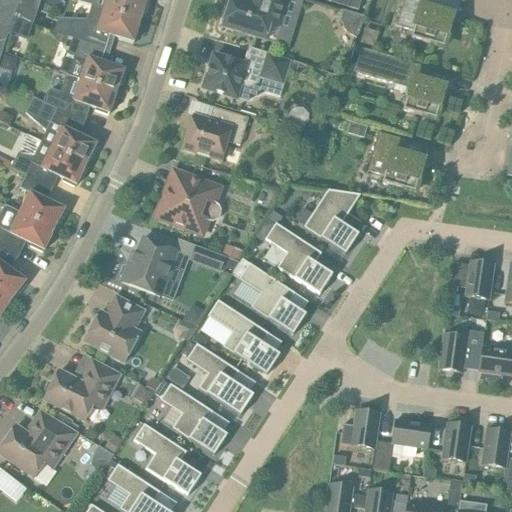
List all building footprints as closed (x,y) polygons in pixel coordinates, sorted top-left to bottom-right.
[(10,0),(0,2),(0,30),(10,28),(13,19),(18,3),(19,0),(10,0)] [(78,0),(78,3),(91,7),(104,10),(103,11),(141,22),(143,15),(142,15),(143,14),(145,15),(149,2),(147,1),(147,0),(146,0),(78,0)] [(288,0),(246,0),(246,1),(241,0),(230,0),(222,29),(265,42),(270,25),(280,28),(288,0)] [(361,0),(319,0),(358,12),(361,0)] [(404,0),(397,27),(413,31),(411,40),(443,49),(453,17),(433,11),(431,7),(432,0),(404,0)] [(18,3),(13,19),(31,25),(33,25),(37,13),(35,9),(18,3)] [(57,22),(54,33),(66,37),(81,42),(106,50),(110,37),(119,39),(119,42),(132,46),(133,43),(134,44),(138,29),(139,29),(141,22),(103,11),(104,10),(91,7),(87,21),(71,20),(69,26),(57,22)] [(363,18),(342,11),(341,21),(343,28),(346,31),(348,35),(357,40),(363,18)] [(11,28),(9,34),(26,40),(31,25),(13,19),(11,28)] [(244,66),(213,57),(203,90),(236,100),(247,103),(265,94),(280,98),(283,87),(288,71),(296,73),(298,64),(203,35),(203,37),(248,51),(244,66)] [(84,69),(81,80),(117,93),(119,87),(119,86),(122,86),(126,73),(124,72),(101,63),(106,50),(81,42),(66,37),(64,42),(62,41),(61,45),(62,49),(65,53),(76,57),(73,65),(84,69)] [(4,56),(0,67),(0,68),(8,71),(14,69),(17,60),(4,56)] [(388,59),(376,56),(373,71),(384,74),(388,59)] [(430,69),(400,61),(393,84),(409,89),(403,112),(435,121),(444,89),(425,83),(423,79),(426,69),(430,70),(430,69)] [(45,99),(43,104),(57,111),(80,122),(86,106),(95,110),(94,112),(108,117),(108,114),(109,115),(114,100),(115,100),(117,93),(81,80),(67,76),(66,79),(65,78),(59,93),(52,90),(47,93),(44,99),(45,99)] [(33,101),(25,116),(46,133),(41,144),(87,166),(90,160),(89,159),(90,159),(92,160),(98,147),(96,146),(96,145),(74,134),(80,122),(57,111),(43,104),(34,99),(33,101)] [(248,120),(213,109),(209,122),(193,117),(183,152),(221,163),(227,143),(240,147),(248,120)] [(0,111),(0,122),(9,127),(14,118),(0,111)] [(350,123),(347,134),(364,138),(367,128),(350,123)] [(308,138),(295,134),(290,148),(303,152),(308,138)] [(409,143),(379,134),(368,172),(384,176),(382,185),(414,194),(424,162),(404,156),(402,152),(405,142),(409,143)] [(25,176),(48,188),(54,175),(63,180),(62,182),(74,188),(75,186),(76,186),(83,172),(87,166),(41,144),(35,158),(18,155),(11,169),(25,176)] [(214,205),(220,190),(173,172),(155,219),(202,237),(208,221),(211,222),(216,220),(219,216),(219,211),(217,208),(214,205)] [(48,188),(25,176),(19,189),(30,194),(20,214),(54,231),(58,225),(57,225),(58,224),(60,225),(66,212),(64,211),(42,200),(48,188)] [(328,192),(303,229),(345,256),(358,236),(341,225),(360,196),(328,192)] [(52,230),(20,214),(4,206),(0,214),(0,245),(15,255),(22,241),(31,245),(30,247),(42,254),(43,251),(44,252),(51,237),(54,231),(52,230)] [(272,211),(267,219),(277,226),(283,219),(272,211)] [(275,225),(265,241),(286,255),(277,269),(319,297),(332,277),(314,265),(321,255),(275,225)] [(123,268),(120,276),(122,279),(121,283),(140,290),(160,298),(172,303),(179,283),(168,278),(177,253),(142,240),(137,255),(133,265),(128,263),(127,267),(123,268)] [(0,291),(12,301),(17,295),(16,295),(17,294),(19,296),(27,284),(25,283),(25,282),(6,268),(15,255),(0,245),(0,291)] [(226,246),(222,257),(226,259),(237,263),(241,252),(226,246)] [(238,264),(195,247),(190,263),(220,274),(220,273),(230,277),(230,276),(238,264)] [(295,295),(242,261),(232,277),(260,295),(251,309),(293,337),(306,317),(288,305),(295,295)] [(494,266),(470,263),(465,299),(489,302),(494,266)] [(0,317),(8,306),(8,307),(12,301),(0,291),(0,317)] [(105,316),(100,313),(84,344),(124,365),(140,334),(134,331),(144,312),(115,297),(105,316)] [(268,335),(218,302),(207,318),(232,334),(222,348),(266,377),(279,357),(262,345),(268,335)] [(446,316),(458,318),(459,310),(447,308),(446,316)] [(499,315),(487,314),(486,322),(498,323),(499,315)] [(443,336),(438,372),(462,375),(464,363),(480,365),(482,349),(484,334),(467,332),(466,339),(443,336)] [(197,334),(192,342),(202,349),(207,341),(197,334)] [(188,343),(181,354),(187,359),(195,347),(188,343)] [(196,346),(186,362),(207,376),(198,390),(240,417),(253,397),(232,383),(238,373),(196,346)] [(511,377),(511,353),(482,349),(480,365),(478,373),(511,377)] [(44,393),(46,396),(43,402),(84,423),(93,407),(101,411),(120,375),(92,360),(80,383),(59,372),(53,384),(48,384),(44,393)] [(149,382),(146,388),(155,393),(161,384),(155,380),(149,382)] [(163,382),(154,395),(160,399),(168,386),(163,382)] [(170,386),(160,402),(181,416),(172,430),(214,457),(227,437),(206,423),(212,413),(170,386)] [(343,427),(340,446),(374,451),(379,416),(356,412),(353,428),(343,427)] [(9,436),(0,449),(0,456),(13,465),(34,479),(42,485),(52,471),(77,435),(40,413),(25,434),(19,430),(15,427),(9,436)] [(393,446),(427,451),(430,427),(395,422),(391,445),(391,446),(393,446)] [(470,429),(447,425),(442,461),(465,464),(470,429)] [(179,464),(186,454),(144,426),(133,442),(155,456),(145,470),(187,498),(200,478),(179,464)] [(481,467),(505,470),(510,435),(486,431),(481,467)] [(123,444),(115,438),(106,453),(114,458),(123,444)] [(377,443),(373,470),(389,472),(393,446),(391,446),(391,445),(377,443)] [(98,475),(101,477),(114,458),(106,453),(99,449),(94,457),(92,467),(98,475)] [(333,457),(332,465),(345,467),(346,458),(333,457)] [(118,466),(107,482),(128,496),(119,510),(121,511),(165,511),(153,504),(160,494),(118,466)] [(359,470),(358,478),(370,479),(371,471),(359,470)] [(424,470),(423,478),(435,480),(436,472),(424,470)] [(464,476),(463,485),(475,486),(476,477),(464,476)] [(511,482),(503,481),(502,490),(511,491),(511,482)] [(461,493),(462,485),(450,483),(449,491),(461,493)] [(328,486),(324,511),(348,511),(349,509),(365,511),(367,497),(351,495),(352,490),(328,486)] [(511,491),(502,490),(501,499),(511,500),(511,491)] [(365,511),(405,511),(407,505),(407,504),(391,502),(392,495),(368,492),(367,497),(365,511)] [(485,511),(486,506),(459,503),(458,511),(485,511)]
